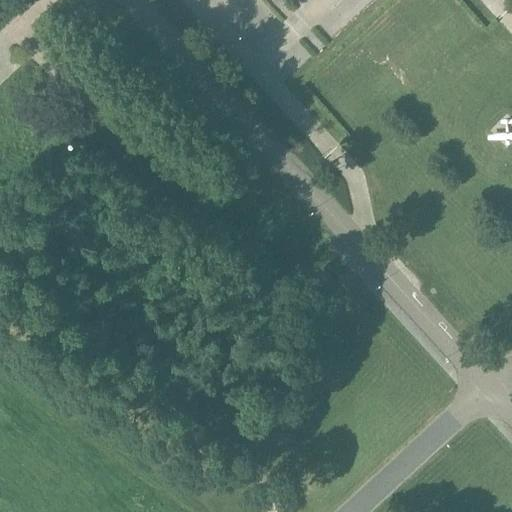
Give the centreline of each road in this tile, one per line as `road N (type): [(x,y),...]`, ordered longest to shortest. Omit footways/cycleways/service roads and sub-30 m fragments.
road 1 (unclassified): [(491,395),(132,0)]
road 2 (unclassified): [(0,355),(210,511)]
road 3 (unclassified): [(361,511),(491,395)]
